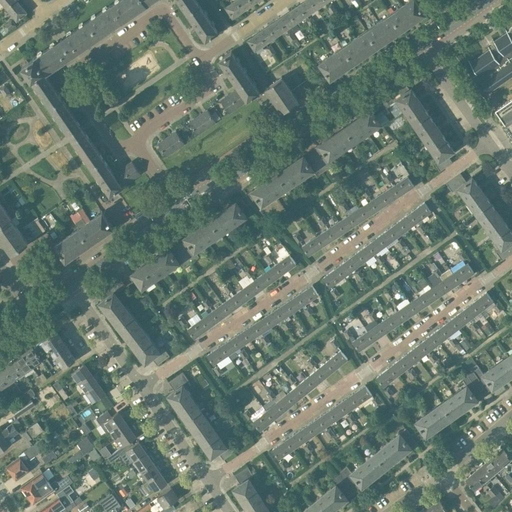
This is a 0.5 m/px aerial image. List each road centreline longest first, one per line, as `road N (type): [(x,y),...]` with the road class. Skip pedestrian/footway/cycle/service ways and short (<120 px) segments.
road 1 (residential): [(142,387),(490,141)]
road 2 (residential): [(511,261),(208,483)]
road 3 (tertiary): [(181,208),(419,43)]
road 4 (residential): [(199,60),(157,10),(68,68),(68,83),(115,148),(137,142)]
road 5 (tertiary): [(71,285),(181,208)]
road 6 (residential): [(142,387),(71,285)]
road 7 (residential): [(137,142),(212,88),(199,60)]
road 8 (residential): [(490,141),(419,43)]
